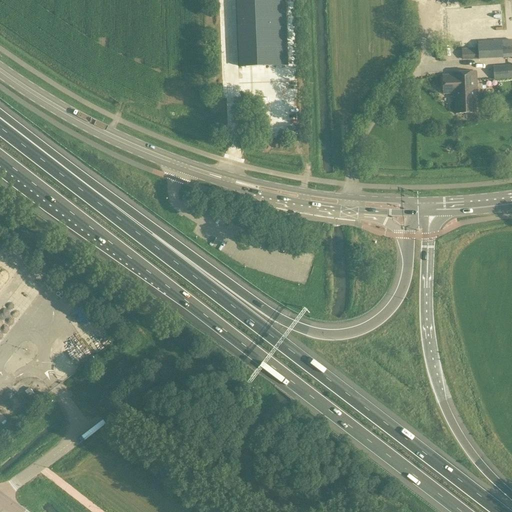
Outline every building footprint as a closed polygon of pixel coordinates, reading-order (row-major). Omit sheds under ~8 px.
[(283,0),(236,0),(239,49),(239,67),(287,65),(286,47),(283,0)] [(461,48),(462,60),(511,57),(511,41),(511,40),(477,41),(478,47),(461,48)] [(493,80),(511,79),(511,64),(493,66),(493,80)] [(452,76),(442,77),(443,94),(453,93),(453,98),(455,98),(455,114),(476,113),(475,97),(477,96),(476,72),(452,73),(452,76)] [(76,367),(70,357),(55,367),(62,377),(76,367)] [(25,391),(31,399),(35,396),(29,388),(25,391)] [(3,414),(7,418),(24,405),(14,391),(8,395),(7,393),(0,397),(0,422),(3,420),(0,416),(3,414)]
